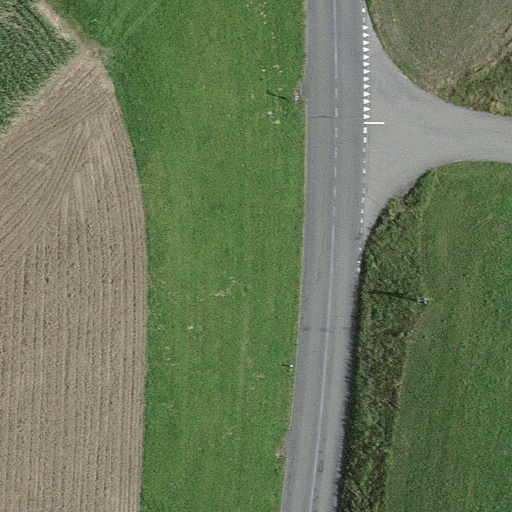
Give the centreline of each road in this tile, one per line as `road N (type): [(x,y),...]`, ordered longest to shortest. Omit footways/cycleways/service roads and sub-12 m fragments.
road 1 (unclassified): [(336,121),(325,511)]
road 2 (unclassified): [(511,136),(461,125),(336,121)]
road 3 (unclassified): [(333,0),(336,121)]
